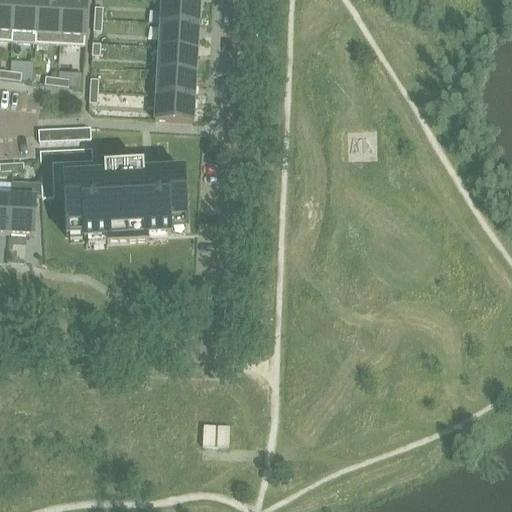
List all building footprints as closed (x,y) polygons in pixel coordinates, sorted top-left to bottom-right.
[(14,0),(0,0),(0,44),(13,45),(13,36),(12,36),(14,0)] [(14,0),(12,36),(13,36),(13,45),(35,47),(35,37),(36,37),(38,0),(14,0)] [(35,47),(60,48),(62,0),(38,0),(36,37),(35,37),(35,47)] [(85,50),(87,1),(72,0),(62,0),(60,48),(85,50)] [(199,28),(201,3),(162,1),(160,26),(199,28)] [(95,10),(94,22),(102,23),(103,11),(95,10)] [(93,34),(101,35),(102,23),(94,22),(93,34)] [(160,26),(159,50),(198,52),(199,28),(160,26)] [(101,47),(93,46),(92,58),(100,59),(101,47)] [(159,50),(157,74),(196,76),(198,52),(159,50)] [(0,81),(9,83),(10,75),(0,73),(0,81)] [(157,74),(156,98),(195,100),(196,76),(157,74)] [(21,84),(22,76),(10,75),(9,83),(21,84)] [(56,89),(58,81),(46,80),(45,88),(56,89)] [(68,91),(69,83),(58,81),(56,89),(68,91)] [(99,83),(90,82),(90,94),(98,95),(99,83)] [(97,107),(98,95),(90,94),(89,106),(97,107)] [(155,123),(194,125),(195,100),(156,98),(155,123)] [(82,131),(73,132),(74,144),(82,143),(82,131)] [(82,131),(82,143),(91,143),(90,131),(82,131)] [(56,145),(56,132),(47,133),(48,145),(56,145)] [(65,144),(64,132),(56,132),(56,145),(65,144)] [(64,132),(65,144),(74,144),(73,132),(64,132)] [(48,145),(47,133),(38,133),(39,145),(48,145)] [(92,152),(83,153),(84,165),(93,164),(92,152)] [(67,166),(66,153),(57,154),(58,166),(67,166)] [(67,166),(75,165),(75,153),(66,153),(67,166)] [(83,153),(75,153),(75,165),(84,165),(83,153)] [(40,155),(40,167),(49,166),(49,154),(40,155)] [(49,154),(49,166),(53,166),(58,166),(57,154),(49,154)] [(11,167),(12,175),(24,174),(23,166),(11,167)] [(41,175),(53,175),(53,166),(49,166),(40,167),(41,175)] [(0,167),(0,175),(12,175),(11,167),(0,167)] [(188,232),(185,175),(144,178),(144,169),(104,171),(105,180),(63,182),(66,239),(70,239),(70,234),(84,233),(84,241),(107,240),(107,246),(149,243),(148,237),(171,236),(171,229),(185,228),(185,232),(188,232)] [(53,175),(41,175),(41,184),(53,183),(53,175)] [(54,192),(53,183),(41,184),(42,193),(54,192)] [(54,201),(54,192),(42,193),(42,202),(54,201)] [(0,197),(0,236),(9,237),(11,198),(0,197)] [(34,238),(36,199),(11,198),(9,237),(34,238)] [(230,430),(203,429),(203,450),(229,451),(230,430)]
